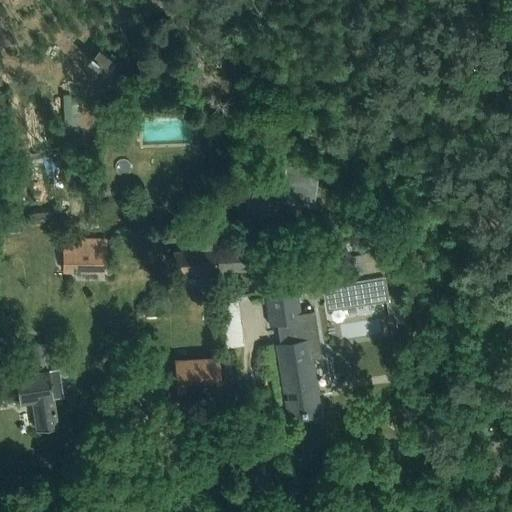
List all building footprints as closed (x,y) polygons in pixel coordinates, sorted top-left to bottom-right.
[(287,166),(281,200),(309,204),(315,170),(287,166)] [(244,202),(242,182),(202,185),(203,205),(244,202)] [(275,190),(249,186),(245,210),(272,214),(275,190)] [(91,226),(132,221),(129,199),(88,205),(91,226)] [(52,210),(29,212),(30,221),(53,219),(52,210)] [(65,237),(63,271),(104,273),(105,239),(65,237)] [(219,270),(247,269),(247,248),(218,249),(219,270)] [(175,274),(216,272),(215,249),(174,251),(175,274)] [(332,307),(356,303),(353,281),(328,285),(332,307)] [(281,323),(302,321),(301,312),(298,293),(267,297),(266,297),(270,325),(277,324),(281,323)] [(322,358),(314,309),(313,309),(313,310),(301,312),(302,321),(281,323),(285,343),(277,344),(288,418),(290,418),(289,414),(301,412),(302,414),(306,413),(306,412),(318,410),(319,413),(320,413),(311,358),(320,357),(321,358),(322,358)] [(244,343),(241,328),(221,331),(223,346),(244,343)] [(35,372),(15,375),(19,403),(32,401),(37,430),(58,426),(53,396),(63,395),(59,368),(48,370),(43,343),(30,345),(35,372)] [(177,404),(220,403),(219,354),(176,357),(177,404)]
